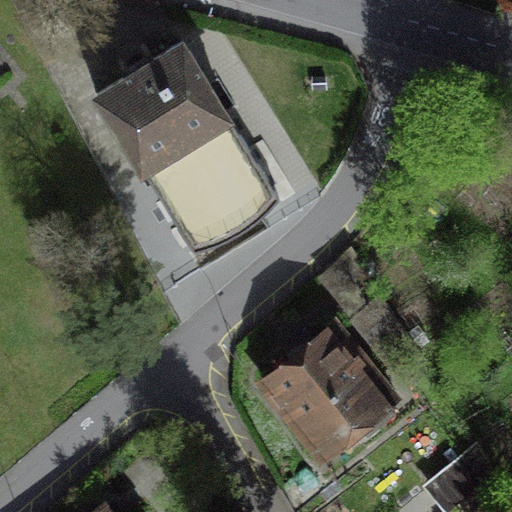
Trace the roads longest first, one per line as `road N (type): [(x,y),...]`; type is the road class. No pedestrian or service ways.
road 1 (residential): [(173,353),(329,215),(380,127),(409,31)]
road 2 (residential): [(0,500),(173,353)]
road 3 (residential): [(173,353),(260,511)]
